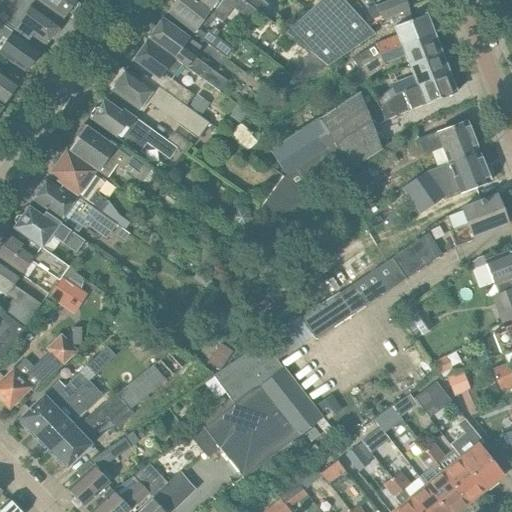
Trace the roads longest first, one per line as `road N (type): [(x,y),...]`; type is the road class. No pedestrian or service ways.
road 1 (residential): [(0,210),(142,0)]
road 2 (unknown): [(511,224),(452,253),(321,363)]
road 3 (residential): [(511,125),(461,0)]
